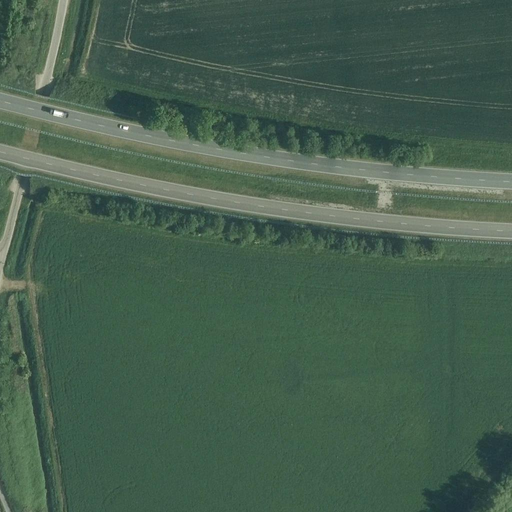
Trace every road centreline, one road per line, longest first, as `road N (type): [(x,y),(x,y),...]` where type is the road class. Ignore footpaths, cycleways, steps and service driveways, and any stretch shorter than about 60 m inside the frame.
road 1 (trunk): [(511,182),(324,167),(0,101)]
road 2 (trunk): [(0,152),(211,198),(511,232)]
road 3 (unclassified): [(0,262),(62,0)]
